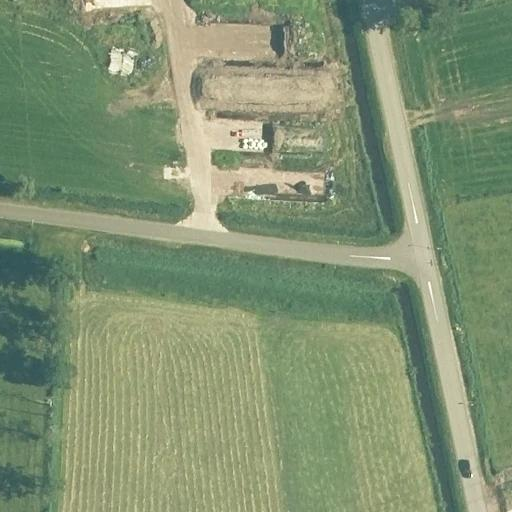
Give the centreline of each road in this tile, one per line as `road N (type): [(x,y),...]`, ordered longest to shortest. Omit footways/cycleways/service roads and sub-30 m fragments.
road 1 (tertiary): [(419,254),(350,260),(0,215)]
road 2 (tertiary): [(473,511),(419,254)]
road 3 (tertiary): [(419,254),(366,0)]
